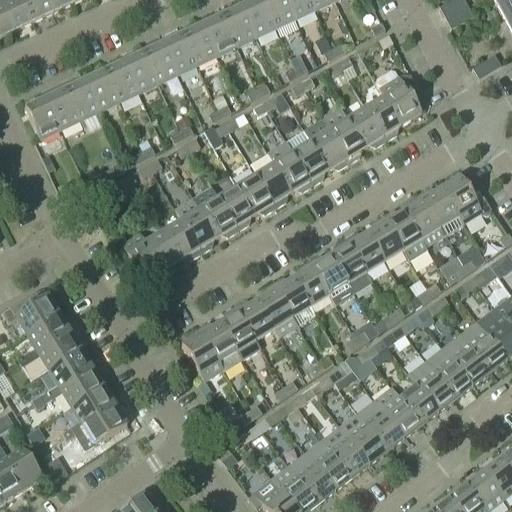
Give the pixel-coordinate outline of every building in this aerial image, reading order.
[(32,26),(19,0),(2,0),(0,1),(0,9),(12,35),(32,26)] [(52,17),(44,0),(19,0),(32,26),(52,17)] [(71,7),(67,0),(44,0),(52,17),(71,7)] [(295,23),(283,0),(261,0),(260,1),(275,33),(295,23)] [(315,14),(307,0),(283,0),(295,23),(315,14)] [(335,5),(332,0),(307,0),(315,14),(335,5)] [(444,22),(466,10),(461,0),(458,0),(438,11),(444,22)] [(511,0),(491,0),(504,24),(511,19),(511,0)] [(275,33),(260,1),(240,10),(255,42),(275,33)] [(0,41),(12,35),(0,9),(0,41)] [(255,42),(240,10),(220,19),(235,51),(255,42)] [(450,33),(472,21),(466,10),(444,22),(450,33)] [(235,51),(220,19),(200,29),(216,61),(235,51)] [(384,34),(380,27),(370,32),(374,40),(384,34)] [(216,61),(200,29),(180,38),(196,70),(216,61)] [(196,70),(180,38),(161,47),(176,79),(196,70)] [(392,48),(387,40),(377,45),(382,53),(392,48)] [(176,79),(161,47),(142,56),(157,88),(176,79)] [(345,56),(341,48),(331,53),(335,61),(345,56)] [(326,66),(335,61),(331,53),(322,58),(326,66)] [(157,88),(142,56),(122,65),(137,98),(157,88)] [(477,84),(500,70),(493,59),(471,73),(477,84)] [(351,70),(347,61),(337,67),(342,75),(351,70)] [(137,98),(122,65),(102,75),(117,107),(137,98)] [(332,80),(342,75),(337,67),(328,72),(332,80)] [(307,76),(303,68),(293,73),(297,81),(307,76)] [(297,81),(293,73),(284,78),(288,86),(297,81)] [(117,107),(102,75),(83,84),(98,116),(117,107)] [(422,105),(409,80),(402,79),(398,82),(397,82),(393,76),(389,75),(375,83),(374,87),(382,101),(400,130),(419,118),(415,109),(422,105)] [(313,90),(309,82),(299,87),(304,95),(313,90)] [(98,116),(83,84),(63,93),(78,126),(98,116)] [(294,100),(304,95),(299,87),(290,92),(294,100)] [(269,97),(264,89),(255,94),(259,102),(269,97)] [(78,126),(63,93),(44,102),(59,135),(78,126)] [(259,102),(255,94),(246,99),(250,107),(259,102)] [(400,130),(382,101),(364,112),(384,145),(396,138),(393,134),(400,130)] [(59,135),(44,102),(23,112),(38,144),(59,135)] [(275,111),(271,102),(261,108),(266,116),(275,111)] [(266,116),(261,108),(252,113),(256,121),(266,116)] [(230,117),(226,110),(217,115),(221,122),(230,117)] [(364,112),(346,123),(363,152),(371,148),(373,152),(384,145),(364,112)] [(363,152),(346,123),(340,113),(322,124),(328,134),(327,134),(347,168),(359,161),(356,156),(363,152)] [(221,122),(217,115),(207,120),(211,127),(221,122)] [(237,131),(232,123),(223,128),(228,136),(237,131)] [(328,134),(322,124),(303,135),(309,145),(309,146),(326,174),(334,170),(336,174),(347,168),(327,134),(328,134)] [(228,136),(223,128),(214,133),(218,142),(228,136)] [(192,138),(188,130),(176,136),(180,144),(192,138)] [(326,174),(309,146),(309,145),(303,135),(284,146),(311,190),(322,183),(319,179),(326,174)] [(180,144),(176,136),(167,141),(171,149),(180,144)] [(199,152),(194,144),(185,149),(189,157),(199,152)] [(311,190),(284,146),(266,157),(266,158),(272,168),(290,197),(297,192),(300,197),(311,190)] [(189,157),(185,149),(176,154),(180,162),(189,157)] [(154,158),(150,151),(140,156),(145,163),(154,158)] [(145,163),(140,156),(131,161),(135,168),(145,163)] [(272,168),(266,158),(249,168),(255,178),(254,179),(274,212),(285,206),(282,201),(290,197),(272,168)] [(161,173),(156,164),(147,169),(151,178),(161,173)] [(151,178),(147,169),(137,174),(142,183),(151,178)] [(116,179),(112,171),(102,176),(106,184),(116,179)] [(106,184),(102,176),(93,181),(97,189),(106,184)] [(274,212),(254,179),(235,190),(253,219),(260,215),(263,219),(274,212)] [(489,214),(476,191),(475,192),(470,184),(463,189),(458,181),(439,193),(461,229),(479,218),(480,220),(484,221),(488,219),(489,214)] [(123,193),(118,185),(109,190),(113,198),(123,193)] [(113,198),(109,190),(99,195),(104,203),(113,198)] [(253,219),(235,190),(217,202),(237,235),(248,228),(245,224),(253,219)] [(461,229),(439,193),(432,197),(429,192),(418,199),(443,240),(461,229)] [(61,207),(72,202),(68,194),(58,199),(61,207)] [(443,240),(418,199),(407,206),(410,210),(402,215),(424,251),(443,240)] [(217,202),(198,213),(216,242),(223,237),(226,242),(237,235),(217,202)] [(216,242),(198,213),(192,203),(174,214),(178,221),(200,257),(211,251),(208,246),(216,242)] [(424,251),(402,215),(395,219),(392,215),(381,222),(401,255),(409,269),(427,258),(424,252),(424,251)] [(200,257),(178,221),(159,232),(179,264),(186,260),(189,264),(200,257)] [(401,255),(381,222),(370,229),(373,233),(366,237),(383,266),(401,255)] [(179,264),(159,232),(142,243),(143,246),(143,247),(163,280),(174,273),(171,269),(179,264)] [(383,266),(366,237),(358,242),(355,237),(344,244),(364,277),(383,266)] [(511,246),(511,245),(507,238),(498,244),(503,252),(511,246)] [(143,246),(142,243),(139,239),(119,251),(141,287),(149,282),(152,287),(163,280),(143,247),(143,246)] [(364,277),(344,244),(333,251),(336,255),(328,260),(352,299),(371,288),(364,277)] [(352,299),(328,260),(321,264),(319,260),(307,267),(328,300),(334,310),(352,299)] [(475,271),(470,263),(461,270),(466,277),(475,271)] [(328,300),(307,267),(296,273),(299,278),(292,282),(309,311),(328,300)] [(466,277),(461,270),(452,275),(457,283),(466,277)] [(484,284),(478,277),(470,282),(475,290),(484,284)] [(309,311),(292,282),(284,287),(282,282),(270,289),(295,330),(314,318),(309,311)] [(475,290),(470,282),(461,289),(466,297),(475,290)] [(439,296),(434,288),(425,294),(430,302),(439,296)] [(295,330),(270,289),(259,296),(262,300),(255,305),(272,333),(277,341),(295,330)] [(430,302),(425,294),(416,300),(422,308),(430,302)] [(58,318),(46,299),(37,304),(32,297),(0,317),(7,329),(16,324),(25,338),(58,318)] [(511,302),(510,300),(493,313),(511,338),(511,302)] [(448,309),(443,301),(434,307),(440,315),(448,309)] [(272,333),(255,305),(247,309),(245,305),(233,312),(254,345),(272,333)] [(440,315),(434,307),(425,313),(430,321),(440,315)] [(254,345),(233,312),(222,318),(225,323),(218,327),(240,363),(258,352),(254,345)] [(403,320),(398,312),(389,318),(395,326),(403,320)] [(425,313),(416,319),(424,331),(433,325),(430,321),(425,313)] [(511,358),(511,338),(493,313),(476,326),(505,364),(511,358)] [(36,356),(69,336),(58,318),(25,338),(34,353),(36,356)] [(395,326),(389,318),(380,324),(386,332),(395,326)] [(412,333),(407,325),(398,331),(404,339),(412,333)] [(505,364),(476,326),(458,340),(488,378),(505,364)] [(240,363),(218,327),(210,332),(208,327),(197,334),(221,375),(240,363)] [(395,345),(404,339),(398,331),(389,337),(395,345)] [(221,375),(197,334),(185,341),(188,345),(180,350),(202,386),(221,375)] [(47,375),(80,355),(69,336),(36,356),(34,353),(25,358),(30,366),(38,360),(47,375)] [(368,345),(362,337),(353,343),(359,351),(368,345)] [(488,378),(458,340),(442,352),(471,391),(488,378)] [(359,351),(353,343),(345,349),(350,357),(359,351)] [(377,358),(371,350),(363,355),(368,363),(377,358)] [(471,391),(442,352),(424,366),(453,404),(471,391)] [(59,394),(92,374),(80,355),(47,375),(56,390),(59,394)] [(359,370),(368,363),(363,355),(353,362),(359,370)] [(30,366),(25,358),(16,364),(21,371),(30,366)] [(332,369),(327,361),(318,367),(323,375),(332,369)] [(453,404),(424,366),(407,379),(436,417),(453,404)] [(323,375),(318,367),(309,373),(314,381),(323,375)] [(70,412),(103,392),(92,374),(59,394),(56,390),(48,395),(52,403),(61,397),(70,412)] [(341,382),(335,374),(327,380),(332,388),(341,382)] [(436,417),(407,379),(390,392),(419,430),(436,417)] [(332,388),(327,380),(318,386),(323,394),(332,388)] [(296,393),(291,385),(282,392),(287,399),(296,393)] [(114,410),(103,392),(70,412),(79,427),(81,430),(114,410)] [(287,399),(282,392),(273,398),(279,405),(287,399)] [(419,430),(390,392),(373,405),(402,443),(419,430)] [(43,408),(52,403),(48,395),(38,401),(43,408)] [(305,407),(300,399),(291,404),(297,412),(305,407)] [(297,412),(291,404),(282,411),(287,419),(297,412)] [(402,443),(373,405),(356,418),(385,456),(402,443)] [(83,455),(125,429),(114,410),(81,430),(79,427),(70,432),(75,439),(74,440),(83,455)] [(261,418),(255,410),(246,416),(252,424),(261,418)] [(252,424),(246,416),(238,422),(243,430),(252,424)] [(385,456),(356,418),(338,431),(368,469),(385,456)] [(269,431),(264,423),(255,429),(261,437),(269,431)] [(234,425),(223,432),(228,440),(239,432),(234,425)] [(261,437),(255,429),(246,435),(252,443),(261,437)] [(368,469),(338,431),(321,444),(350,482),(368,469)] [(36,432),(26,439),(33,449),(43,442),(36,432)] [(75,439),(70,432),(61,437),(66,445),(74,440),(75,439)] [(350,482),(321,444),(304,458),(333,496),(350,482)] [(22,496),(2,463),(6,460),(0,452),(0,451),(0,501),(3,507),(22,496)] [(21,451),(6,460),(2,463),(22,496),(41,484),(21,451)] [(220,466),(230,458),(224,451),(214,458),(220,466)] [(511,452),(498,463),(511,480),(511,452)] [(333,496),(304,458),(287,471),(316,509),(333,496)] [(511,497),(511,480),(498,463),(481,476),(503,504),(511,497)] [(311,511),(316,509),(287,471),(270,484),(291,511),(311,511)] [(492,511),(503,504),(481,476),(464,489),(481,511),(492,511)] [(291,511),(270,484),(252,498),(262,511),(291,511)] [(481,511),(464,489),(447,502),(454,511),(481,511)] [(152,511),(142,498),(123,511),(152,511)] [(454,511),(447,502),(433,511),(454,511)]
